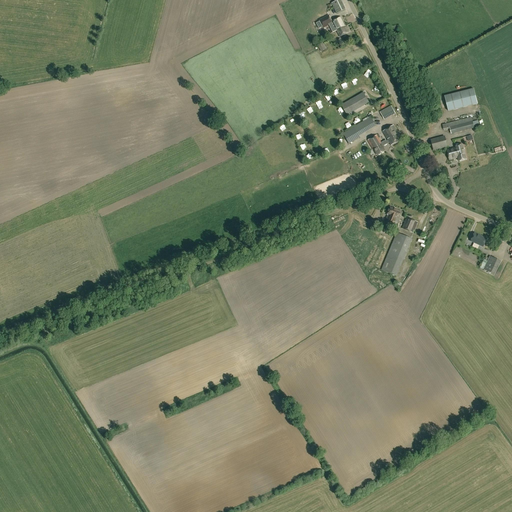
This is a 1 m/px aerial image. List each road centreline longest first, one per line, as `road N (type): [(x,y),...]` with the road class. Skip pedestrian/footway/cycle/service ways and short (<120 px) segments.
road 1 (track): [(425,171),(41,330)]
road 2 (unclassified): [(511,229),(435,189),(349,0)]
